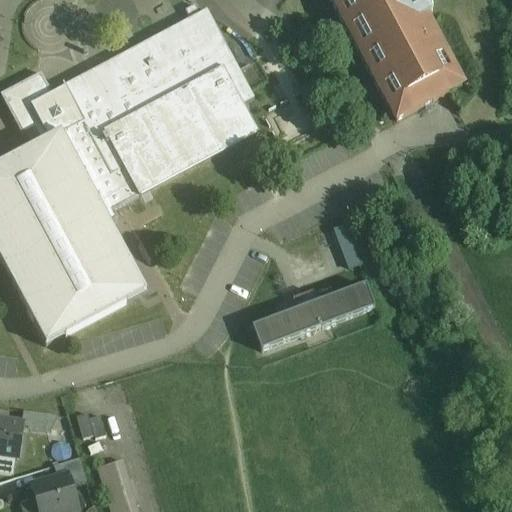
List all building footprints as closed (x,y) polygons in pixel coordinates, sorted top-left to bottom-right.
[(330,0),(397,123),(461,89),(425,21),(428,19),(427,19),(432,16),(425,2),(420,5),(419,4),(414,7),(410,0),(409,0),(330,0)] [(190,23),(64,89),(112,178),(124,172),(139,201),(141,200),(139,197),(255,136),(256,138),(258,137),(242,108),(254,102),(207,13),(200,17),(195,8),(185,13),(190,23)] [(112,178),(64,89),(64,90),(63,88),(63,89),(64,92),(53,98),(41,77),(1,98),(23,141),(26,139),(33,152),(61,137),(109,227),(118,222),(114,214),(139,201),(124,172),(112,178)] [(109,227),(61,137),(33,152),(0,169),(0,264),(46,351),(147,297),(109,227)] [(350,270),(365,265),(352,226),(337,230),(350,270)] [(366,288),(252,331),(261,355),(265,353),(375,312),(366,288)] [(24,415),(22,427),(23,427),(22,434),(47,437),(57,420),(24,415)] [(88,417),(77,420),(83,442),(94,439),(88,417)] [(22,427),(0,423),(0,458),(18,461),(22,434),(23,427),(22,427)] [(79,463),(56,469),(60,481),(67,479),(68,479),(83,475),(79,463)] [(136,511),(122,465),(98,472),(110,511),(136,511)] [(60,481),(32,489),(38,511),(77,511),(68,479),(67,479),(60,481)]
